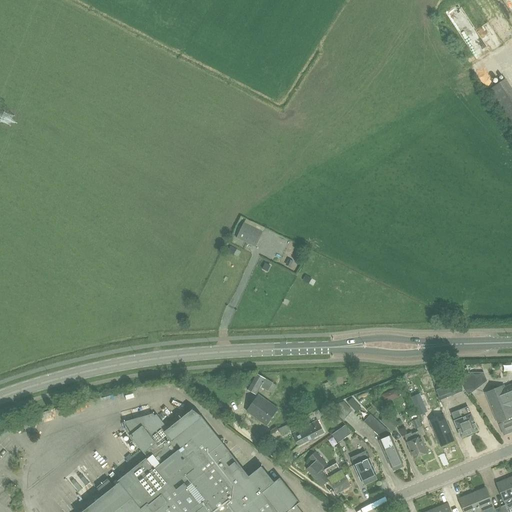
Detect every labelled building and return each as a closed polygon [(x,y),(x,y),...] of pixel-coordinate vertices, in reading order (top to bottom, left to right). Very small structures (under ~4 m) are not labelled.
[(511,90),(504,79),(488,90),(511,127),(511,90)] [(244,223),(237,238),(255,246),(262,232),(244,223)] [(457,367),(455,368),(457,372),(458,376),(459,377),(464,390),(468,395),(487,381),(483,372),(471,373),(469,373),(467,368),(465,368),(464,368),(463,366),(458,368),(457,367)] [(248,390),(256,395),(260,387),(268,391),(273,383),(265,378),(265,377),(257,373),(248,390)] [(435,387),(440,400),(463,391),(457,378),(435,387)] [(511,384),(505,388),(504,385),(485,393),(497,423),(501,422),(502,425),(501,425),(504,434),(511,430),(511,384)] [(129,404),(142,401),(139,392),(127,396),(129,404)] [(411,397),(415,406),(423,403),(419,394),(411,397)] [(247,411),(266,425),(277,409),(259,396),(247,411)] [(347,402),(357,412),(361,408),(352,398),(347,402)] [(319,410),(321,415),(330,412),(327,406),(319,410)] [(452,414),(455,420),(454,420),(461,437),(478,431),(471,414),(470,414),(468,407),(452,414)] [(120,482),(82,511),(301,511),(296,505),(299,502),(280,478),(274,482),(262,466),(249,476),(201,417),(192,410),(167,430),(153,414),(123,422),(126,431),(147,458),(119,481),(120,482)] [(370,414),(363,422),(381,438),(379,439),(391,467),(403,462),(390,434),(389,431),(370,414)] [(381,421),(392,431),(398,424),(387,414),(381,421)] [(411,421),(415,429),(421,426),(417,418),(411,421)] [(278,429),(281,435),(291,431),(291,432),(300,428),(296,420),(288,423),(288,424),(278,429)] [(299,446),(311,440),(324,433),(318,421),(310,425),(307,420),(302,422),(305,427),(293,433),(299,446)] [(433,428),(428,430),(432,441),(438,439),(441,446),(454,441),(446,422),(439,425),(437,422),(432,424),(433,428)] [(345,425),(332,434),(338,443),(351,434),(345,425)] [(411,433),(404,436),(413,458),(427,452),(418,431),(411,434),(411,433)] [(273,448),(280,454),(279,454),(283,457),(287,452),(284,450),(283,450),(277,445),(273,448)] [(365,451),(351,457),(361,481),(363,480),(365,484),(376,479),(374,475),(376,474),(365,451)] [(306,469),(322,486),(329,480),(321,470),(327,465),(315,452),(309,458),(313,463),(306,469)] [(332,485),(337,494),(350,486),(345,477),(341,470),(338,466),(337,464),(322,471),(328,479),(329,478),(332,485)] [(511,483),(509,478),(496,483),(505,505),(500,507),(502,511),(508,511),(507,509),(511,506),(511,483)] [(485,487),(472,493),(480,511),(493,507),(485,487)] [(480,511),(472,493),(459,499),(464,511),(480,511)] [(451,511),(448,503),(435,508),(436,511),(451,511)]
